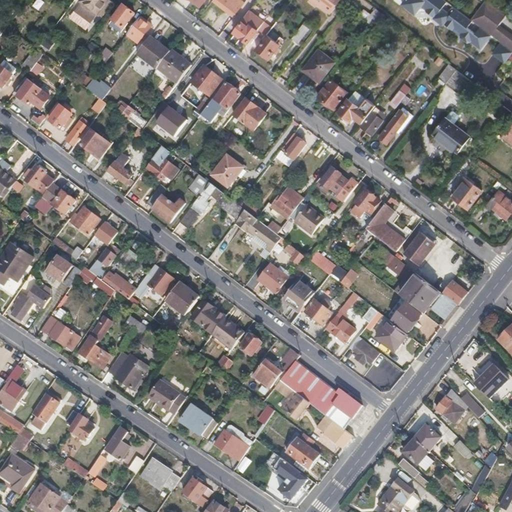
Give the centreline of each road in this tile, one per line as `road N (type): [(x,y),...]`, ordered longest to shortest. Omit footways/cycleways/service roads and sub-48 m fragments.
road 1 (residential): [(0,114),(394,414)]
road 2 (residential): [(154,0),(507,270)]
road 3 (residential): [(275,511),(0,326)]
road 4 (secondary): [(394,414),(507,270)]
road 5 (secondary): [(317,511),(394,414)]
